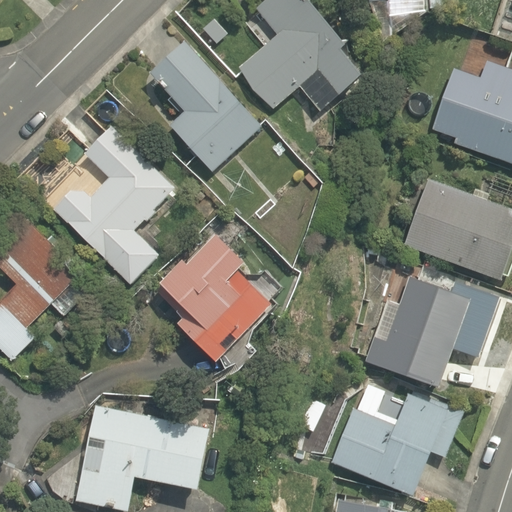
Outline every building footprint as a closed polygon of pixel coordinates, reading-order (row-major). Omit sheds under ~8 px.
[(276,31),(237,67),(272,107),(297,85),(316,107),(360,69),(337,43),(346,36),(315,0),(253,0),(251,2),(276,31)] [(387,0),(388,8),(426,8),(425,0),(387,0)] [(167,144),(198,179),(265,119),(185,31),(147,66),(184,108),(168,123),(178,134),(167,144)] [(453,64),(430,123),(452,131),(449,140),(511,162),(511,66),(484,56),(478,72),(453,64)] [(72,169),(45,196),(129,282),(163,248),(145,229),(183,192),(110,118),(81,146),(95,161),(79,177),(72,169)] [(511,249),(511,209),(427,177),(402,239),(501,278),(511,249)] [(0,292),(25,320),(49,298),(62,313),(88,291),(55,254),(62,247),(40,224),(9,253),(0,261),(0,292)] [(243,251),(212,225),(157,281),(180,304),(167,317),(212,361),(274,299),(234,260),(243,251)] [(434,385),(469,292),(396,264),(361,357),(434,385)] [(0,347),(10,358),(33,335),(0,302),(0,347)] [(412,490),(429,447),(445,453),(463,409),(406,386),(403,394),(364,378),(332,458),(412,490)] [(73,500),(129,511),(137,470),(195,483),(207,424),(93,401),(73,500)] [(331,511),(414,511),(414,510),(334,497),(331,511)]
